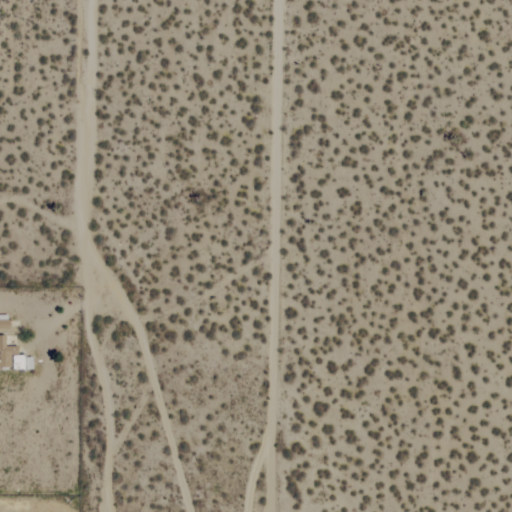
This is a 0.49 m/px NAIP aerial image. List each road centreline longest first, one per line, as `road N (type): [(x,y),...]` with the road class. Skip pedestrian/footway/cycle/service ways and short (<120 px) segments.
road 1 (residential): [(275,511),(279,0)]
road 2 (track): [(100,511),(109,419),(86,311)]
